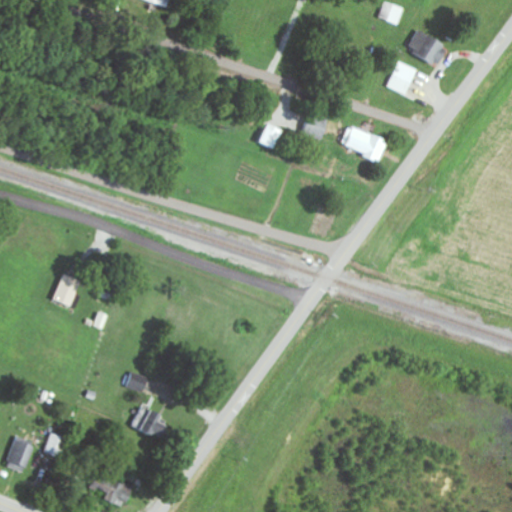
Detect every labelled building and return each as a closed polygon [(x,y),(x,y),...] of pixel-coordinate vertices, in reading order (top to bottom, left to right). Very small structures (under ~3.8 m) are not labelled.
[(381,20),(401,25),(405,8),(385,4),(381,20)] [(409,49),(439,68),(450,50),(420,31),(409,49)] [(419,71),(401,63),(389,88),(407,96),(419,71)] [(329,122),(310,115),(303,135),(322,142),(329,122)] [(346,148),(381,163),(389,143),(354,128),(346,148)] [(56,301),(74,307),(82,280),(63,275),(56,301)] [(150,378),(133,373),(128,388),(145,393),(150,378)] [(8,466),(27,473),(36,447),(17,440),(8,466)] [(109,492),(106,501),(127,508),(134,488),(99,476),(95,488),(109,492)]
